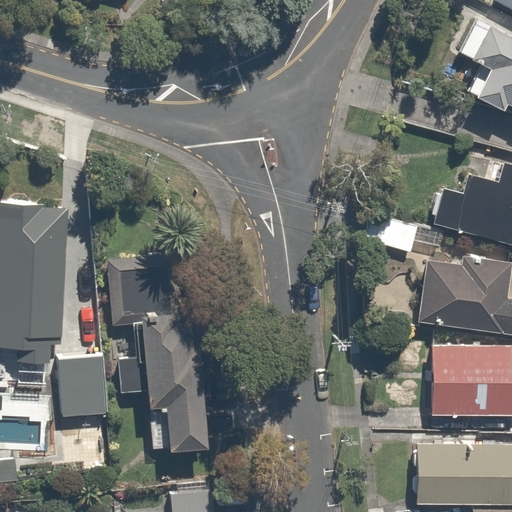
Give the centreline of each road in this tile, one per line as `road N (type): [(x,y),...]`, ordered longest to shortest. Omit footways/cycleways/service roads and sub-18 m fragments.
road 1 (residential): [(314,511),(285,247),(266,140),(246,91)]
road 2 (residential): [(246,91),(375,97),(511,133)]
road 3 (residential): [(0,60),(144,100),(246,91)]
road 4 (residential): [(246,91),(283,70),(345,0)]
